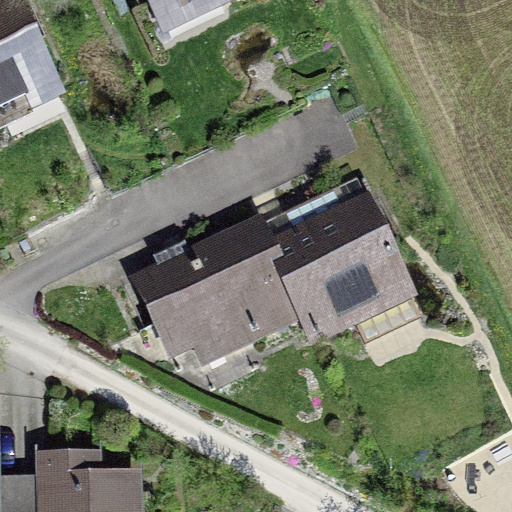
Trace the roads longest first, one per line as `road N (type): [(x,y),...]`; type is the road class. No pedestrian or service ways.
road 1 (track): [(328,511),(148,419)]
road 2 (residential): [(148,419),(0,347)]
